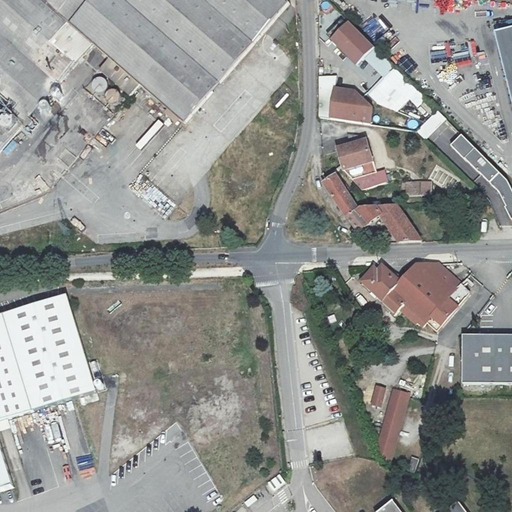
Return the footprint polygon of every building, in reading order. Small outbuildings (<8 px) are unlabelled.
[(0,0),(0,149),(88,48),(104,62),(95,74),(125,100),(134,90),(179,129),(257,39),(283,8),(273,0),(0,0)] [(417,107),(426,98),(346,20),(327,39),(374,85),(368,92),(393,116),(410,100),(417,107)] [(511,27),(494,32),(511,111),(511,27)] [(322,79),(322,106),(336,111),(339,91),(340,79),(322,79)] [(94,81),(92,81),(90,82),(88,83),(87,85),(86,88),(86,90),(87,93),(88,95),(90,96),(92,97),(94,98),(97,97),(99,96),(101,95),(102,93),(103,90),(103,88),(102,86),(101,84),(99,82),(97,81),(94,81)] [(339,91),(336,111),(373,122),(375,110),(359,94),(339,91)] [(59,93),(57,93),(56,93),(54,94),(53,95),(53,97),(53,98),(53,100),(54,101),(55,102),(57,103),(58,103),(60,102),(61,101),(62,100),(63,99),(63,97),(62,95),(61,94),(60,93),(59,93)] [(111,93),(109,93),(107,93),(104,93),(102,95),(101,97),(100,99),(100,101),(100,104),(101,106),(103,108),(105,109),(107,110),(110,110),(112,109),(114,107),(116,105),(116,103),(117,101),(116,98),(115,96),(114,94),(111,93)] [(336,111),(322,106),(322,119),(335,121),(336,111)] [(46,107),(44,107),(43,107),(42,108),(42,109),(41,110),(41,111),(41,113),(41,114),(42,115),(43,115),(44,116),(45,116),(47,116),(48,116),(49,115),(50,114),(50,113),(50,112),(50,110),(50,109),(49,108),(48,107),(47,107),(46,107)] [(336,111),(335,121),(373,126),(373,122),(336,111)] [(511,224),(511,187),(511,184),(437,111),(416,132),(425,141),(431,139),(489,197),(502,228),(511,224)] [(340,150),(347,171),(377,162),(367,134),(355,139),(356,145),(340,150)] [(392,180),(391,176),(388,168),(380,170),(377,162),(347,171),(366,189),(392,180)] [(340,203),(351,217),(362,210),(349,194),(336,177),(324,185),(340,203)] [(424,180),(425,192),(435,192),(434,179),(424,180)] [(425,192),(424,180),(411,180),(412,193),(425,192)] [(368,207),(362,210),(351,217),(364,232),(389,230),(398,243),(424,242),(399,205),(368,207)] [(429,322),(438,332),(470,299),(470,294),(462,286),(444,266),(419,267),(406,281),(385,269),(378,276),(371,271),(363,280),(398,310),(405,305),(419,321),(421,320),(426,325),(429,322)] [(72,298),(0,320),(0,495),(18,490),(1,436),(0,435),(0,425),(2,425),(13,422),(102,394),(72,298)] [(511,337),(463,339),(464,385),(511,383),(511,337)] [(381,408),(386,389),(375,386),(370,405),(381,408)] [(378,446),(381,453),(388,456),(387,458),(390,459),(415,396),(401,391),(378,446)] [(13,422),(2,425),(5,435),(15,432),(16,432),(13,422)] [(15,444),(19,458),(35,453),(30,439),(15,444)] [(409,466),(407,470),(414,473),(419,459),(413,456),(409,466)] [(448,511),(401,511),(394,503),(383,511),(465,511),(459,504),(448,511)]
